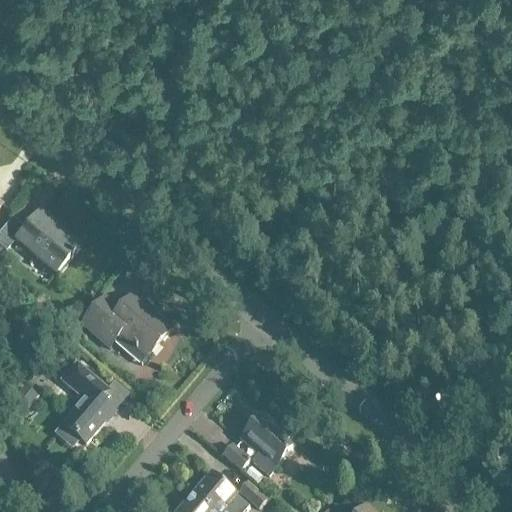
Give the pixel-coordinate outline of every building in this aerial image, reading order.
[(12,220),(0,233),(0,249),(5,254),(15,242),(55,276),(80,247),(39,213),(24,230),(12,220)] [(106,300),(83,327),(111,351),(123,337),(149,360),(173,332),(134,298),(121,313),(106,300)] [(78,360),(60,381),(85,401),(63,427),(86,446),(130,394),(116,382),(111,388),(78,360)] [(269,478),(276,470),(296,446),(264,419),(244,443),(260,456),(261,457),(254,465),(269,478)] [(233,446),(223,457),(242,473),(252,462),(233,446)] [(214,477),(196,499),(211,511),(249,511),(250,509),(237,498),(238,498),(214,477)] [(239,495),(260,511),(268,502),(247,485),(239,495)] [(211,511),(196,499),(184,511),(211,511)]
